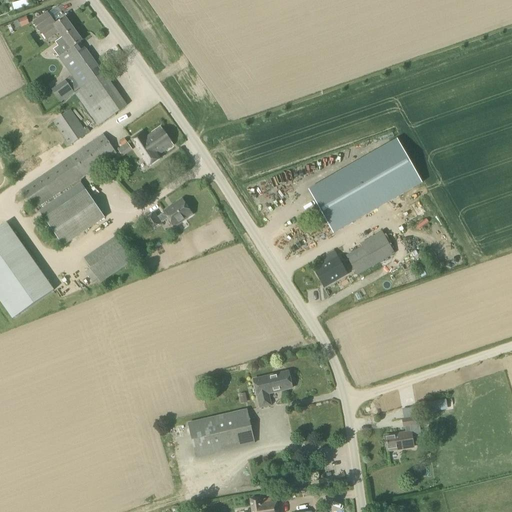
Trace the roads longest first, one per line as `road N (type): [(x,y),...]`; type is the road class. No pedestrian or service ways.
road 1 (unclassified): [(346,402),(322,338),(91,0)]
road 2 (unclassified): [(511,346),(346,402)]
